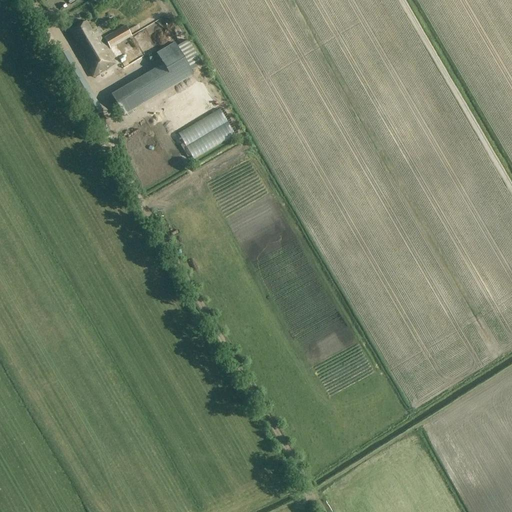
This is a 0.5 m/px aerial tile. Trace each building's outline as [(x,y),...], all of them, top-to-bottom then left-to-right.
[(93,77),(115,64),(95,29),(91,31),(86,21),(70,31),(77,42),(73,44),(85,65),(89,63),(92,69),(89,71),(93,77)] [(122,26),(101,38),(117,66),(139,54),(135,47),(132,49),(127,40),(129,38),(122,26)] [(163,32),(145,42),(150,49),(167,39),(163,32)] [(111,94),(123,115),(193,75),(174,43),(156,53),(163,64),(111,94)] [(55,58),(89,117),(92,115),(93,117),(103,111),(67,50),(55,58)] [(188,161),(231,137),(217,111),(191,125),(194,130),(176,139),(188,161)] [(239,159),(228,162),(230,167),(241,164),(239,159)] [(210,214),(214,212),(210,203),(205,205),(210,214)]
